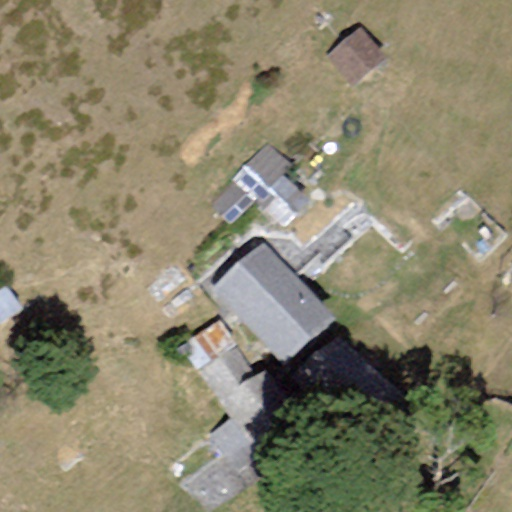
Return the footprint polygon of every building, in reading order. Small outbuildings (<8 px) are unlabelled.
[(386,60),(358,27),(324,55),(352,88),(386,60)] [(291,166),(269,143),(231,178),(234,181),(211,203),(233,227),(258,204),(282,230),(309,204),(281,175),(291,166)] [(331,320),(263,242),(209,289),(277,367),(331,320)] [(398,398),(336,337),(292,382),(353,442),(398,398)] [(251,376),(234,348),(198,371),(228,420),(236,433),(242,429),(284,403),(263,369),(251,376)] [(253,445),(242,429),(236,433),(228,420),(206,434),(243,490),(271,472),(253,445)]
